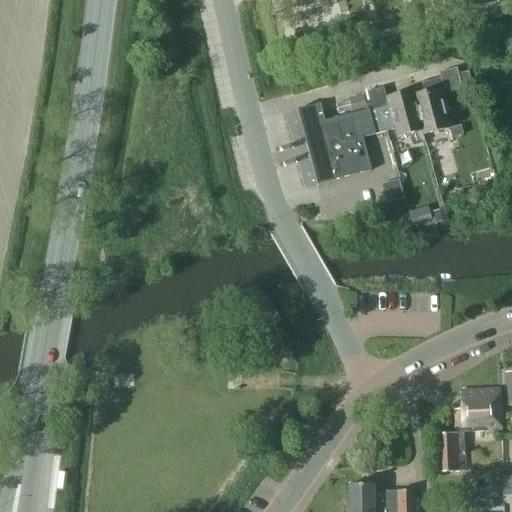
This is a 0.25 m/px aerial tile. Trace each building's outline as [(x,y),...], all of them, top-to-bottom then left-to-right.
[(424,92),(413,95),(415,99),(421,125),(422,130),(423,134),(447,128),(449,127),(447,121),(438,89),(444,88),(445,94),(472,86),(468,72),(458,75),(456,69),(440,73),(441,77),(421,82),(424,92)] [(383,88),(364,93),(368,108),(369,111),(375,134),(394,129),(396,137),(422,130),(421,125),(415,99),(413,95),(413,94),(412,90),(385,97),(383,88)] [(363,95),(348,99),(352,112),(367,108),(363,95)] [(318,103),(295,110),(316,186),(372,170),(362,138),(375,134),(369,111),(368,108),(367,108),(352,112),(323,120),(318,103)] [(449,129),(451,137),(462,135),(460,126),(449,129)] [(403,200),(398,180),(380,185),(385,204),(403,200)] [(436,224),(448,221),(445,209),(432,213),(436,224)] [(500,431),(499,390),(460,392),(461,410),(453,410),(454,434),(433,435),(435,473),(464,472),(462,432),(500,431)] [(511,511),(511,478),(501,478),(501,487),(503,487),(502,511),(511,511)] [(417,511),(417,499),(412,499),(412,490),(396,491),(396,492),(382,492),(382,485),(373,485),(348,485),(347,511),(417,511)] [(502,511),(503,487),(501,487),(488,487),(488,490),(473,490),(473,511),(502,511)]
